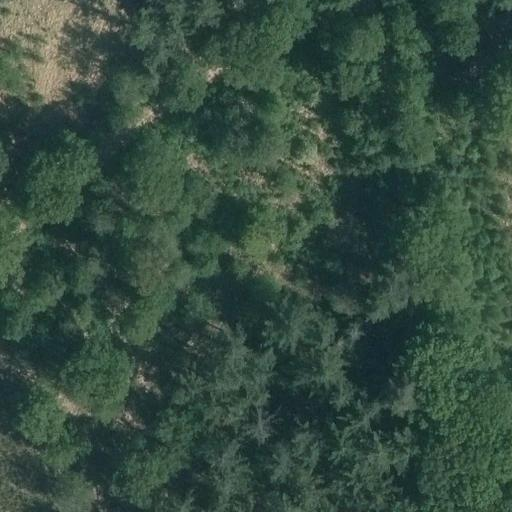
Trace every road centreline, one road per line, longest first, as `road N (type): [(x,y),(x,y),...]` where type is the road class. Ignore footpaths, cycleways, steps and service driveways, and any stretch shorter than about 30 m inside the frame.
road 1 (track): [(375,0),(439,511)]
road 2 (track): [(350,0),(276,31),(86,172),(0,261)]
